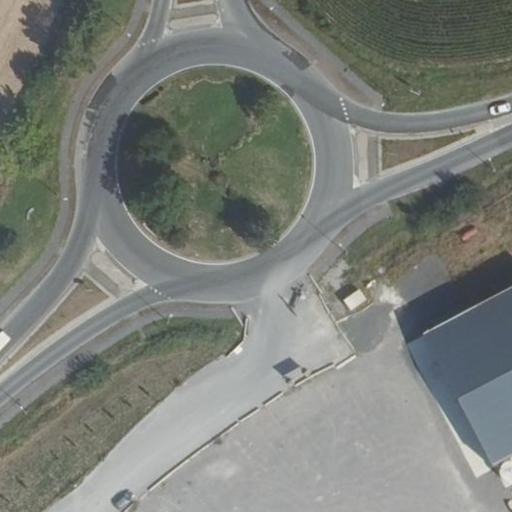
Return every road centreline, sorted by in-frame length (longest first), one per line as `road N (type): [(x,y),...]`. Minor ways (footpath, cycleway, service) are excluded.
road 1 (track): [(83,511),(190,409),(291,343),(274,302)]
road 2 (secondary): [(0,400),(63,348),(183,280)]
road 3 (secondary): [(315,232),(511,133)]
road 4 (secondary): [(511,104),(407,125),(370,122),(312,97)]
road 5 (secondary): [(98,178),(72,260),(0,346)]
road 6 (secondary): [(183,280),(257,277),(315,232)]
road 7 (secondary): [(271,61),(200,49),(135,80)]
road 8 (secondary): [(315,232),(335,164),(312,97)]
road 9 (secondary): [(98,178),(125,242),(183,280)]
